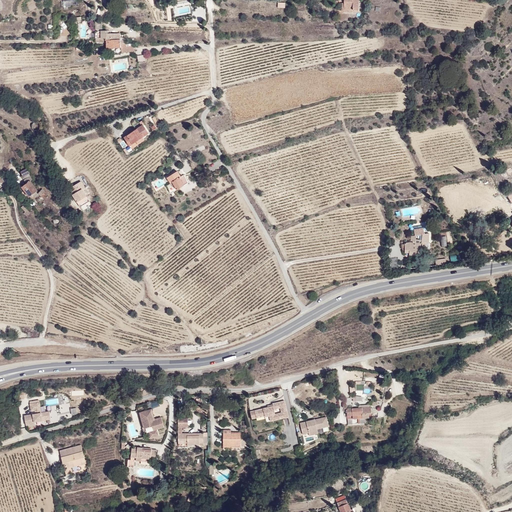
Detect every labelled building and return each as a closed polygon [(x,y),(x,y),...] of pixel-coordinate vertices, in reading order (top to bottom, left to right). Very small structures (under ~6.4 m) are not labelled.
[(344,0),(344,2),(342,2),(342,12),(361,12),(360,0),(344,0)] [(105,47),(120,47),(120,32),(106,32),(106,30),(95,30),(95,42),(105,42),(105,47)] [(134,51),(133,42),(121,43),(121,52),(134,51)] [(131,148),(151,135),(143,123),(123,136),(131,148)] [(118,139),(126,153),(130,150),(123,137),(118,139)] [(26,168),(20,171),(25,180),(31,177),(26,168)] [(166,176),(172,186),(174,185),(176,188),(188,182),(184,174),(181,176),(178,170),(166,176)] [(29,196),(38,189),(30,179),(21,186),(29,196)] [(69,186),(79,206),(89,200),(83,187),(85,186),(82,180),(69,186)] [(84,187),(89,199),(95,197),(89,185),(84,187)] [(42,188),(38,193),(44,199),(48,194),(42,188)] [(27,215),(30,212),(24,205),(21,207),(27,215)] [(430,249),(430,232),(424,232),(424,228),(414,228),(414,235),(411,235),(411,242),(405,242),(405,254),(423,253),(423,249),(430,249)] [(266,414),(266,416),(270,415),(271,421),(290,416),(286,400),(273,403),(274,405),(251,411),(253,417),(266,414)] [(39,403),(30,404),(31,411),(35,411),(36,415),(24,417),(26,426),(34,425),(34,423),(42,422),(42,421),(50,420),(49,412),(41,413),(39,403)] [(156,417),(153,408),(140,411),(145,428),(154,425),(155,429),(150,431),(152,437),(160,434),(158,429),(166,427),(163,415),(156,417)] [(371,415),(370,408),(347,410),(347,416),(371,415)] [(328,426),(325,416),(300,422),(302,433),(308,432),(309,435),(318,433),(317,428),(328,426)] [(187,434),(179,435),(179,444),(202,443),(202,434),(199,434),(199,438),(188,438),(187,434)] [(241,438),(224,437),(224,449),(241,448),(241,438)] [(152,448),(139,446),(138,449),(133,448),(132,456),(141,457),(141,461),(151,462),(152,448)] [(85,449),(63,455),(67,470),(74,468),(73,465),(87,460),(85,449)] [(346,499),(338,502),(341,511),(353,511),(352,511),(348,503),(346,499)]
